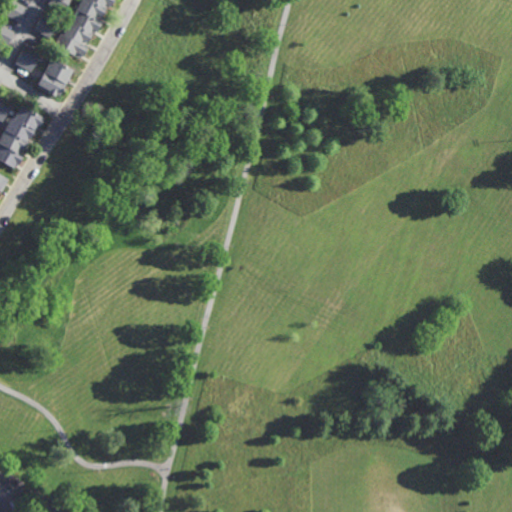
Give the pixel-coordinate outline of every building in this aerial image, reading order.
[(14,0),(27,7),(19,22),(3,13),(9,0),(14,0)] [(68,0),(62,12),(46,3),(47,0),(68,0)] [(110,0),(106,8),(103,7),(96,20),(99,21),(92,34),(90,33),(83,45),(85,46),(79,58),(52,44),(59,32),(61,33),(68,20),(70,22),(76,10),(74,9),(79,0),(110,0)] [(48,37),(32,28),(40,13),(56,22),(48,37)] [(5,46),(0,43),(0,24),(13,31),(5,46)] [(29,71),(13,62),(22,48),(37,57),(29,71)] [(56,96),(52,94),(51,96),(46,93),(47,91),(35,84),(49,58),(70,70),(56,96)] [(0,121),(0,102),(8,107),(0,121)] [(41,118),(37,127),(34,125),(27,138),(24,136),(23,139),(25,141),(20,150),(18,149),(16,153),(20,155),(15,164),(13,163),(11,167),(0,160),(0,134),(9,116),(11,118),(18,105),(41,118)]
